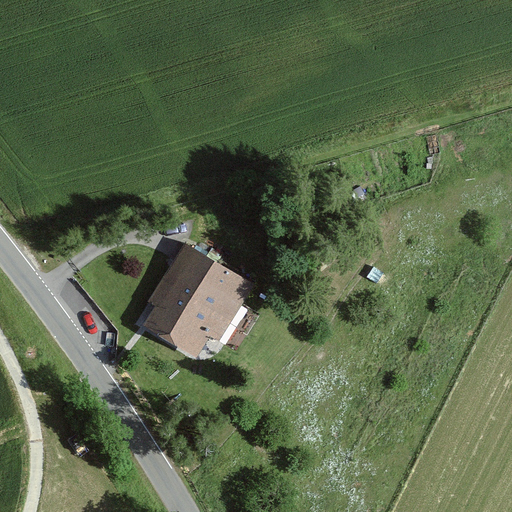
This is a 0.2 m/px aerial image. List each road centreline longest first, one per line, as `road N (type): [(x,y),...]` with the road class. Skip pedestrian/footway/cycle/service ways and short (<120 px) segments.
road 1 (tertiary): [(0,238),(146,437),(184,511)]
road 2 (unknown): [(31,275),(64,255),(210,203)]
road 3 (track): [(0,340),(35,434),(29,511)]
